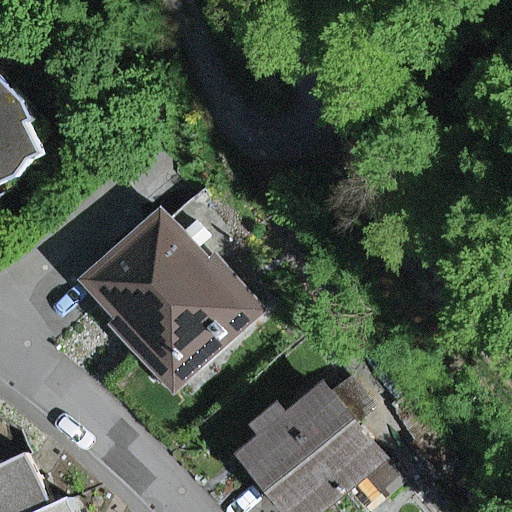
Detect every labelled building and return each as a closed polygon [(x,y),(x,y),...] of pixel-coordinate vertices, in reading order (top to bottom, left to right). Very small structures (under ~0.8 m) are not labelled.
[(0,122),(18,110),(0,91),(0,122)] [(0,180),(45,151),(18,110),(0,122),(0,180)] [(169,217),(89,285),(167,377),(247,310),(169,217)] [(327,382),(236,462),(280,511),(330,511),(393,457),(327,382)] [(31,458),(0,472),(0,511),(49,511),(56,509),(31,458)] [(73,511),(69,503),(56,509),(49,511),(73,511)]
